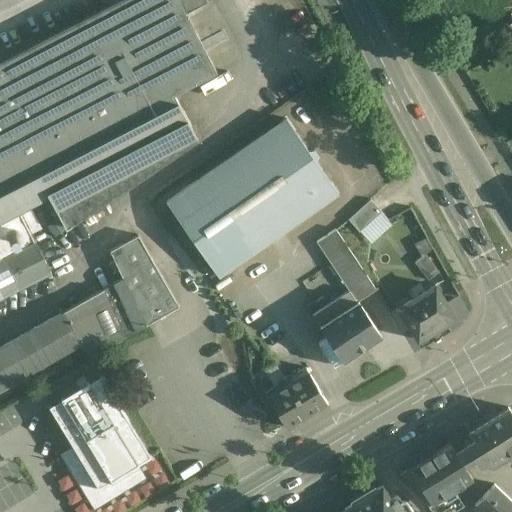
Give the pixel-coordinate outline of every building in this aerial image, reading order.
[(0,295),(60,264),(34,215),(63,200),(74,220),(203,127),(189,100),(225,81),(182,0),(113,0),(0,59),(0,295)] [(286,118),(166,201),(218,276),(338,193),(316,161),(318,156),(314,149),(308,150),(286,118)] [(371,199),(348,219),(359,231),(381,212),(371,199)] [(375,289),(335,229),(317,241),(349,288),(359,301),(375,289)] [(124,276),(146,325),(179,306),(138,234),(112,247),(124,276)] [(427,236),(414,244),(421,257),(425,253),(433,247),(427,236)] [(439,271),(425,253),(421,257),(414,261),(428,279),(439,271)] [(124,276),(102,288),(124,338),(146,325),(124,276)] [(435,286),(398,307),(417,339),(454,318),(435,286)] [(102,288),(63,310),(81,341),(90,357),(124,338),(102,288)] [(359,301),(349,288),(312,312),(331,340),(322,346),(334,364),(342,358),(343,360),(382,334),(381,333),(380,333),(359,301)] [(63,310),(0,346),(0,387),(81,341),(63,310)] [(101,368),(45,401),(68,441),(56,448),(91,507),(149,474),(142,462),(152,456),(101,368)] [(328,402),(307,368),(299,373),(301,377),(289,384),(307,414),(328,402)] [(307,414),(289,384),(278,390),(275,386),(265,392),(285,427),(307,414)] [(511,414),(507,407),(469,431),(490,465),(506,455),(508,460),(511,457),(511,414)] [(450,442),(435,451),(432,446),(409,460),(413,466),(397,476),(414,492),(423,486),(432,501),(435,499),(440,508),(456,500),(453,495),(457,492),(454,488),(472,477),(450,442)] [(511,511),(511,501),(493,483),(474,504),(481,511),(511,511)] [(391,501),(382,486),(378,489),(375,484),(350,499),(352,503),(344,507),(347,511),(413,511),(408,504),(401,503),(397,497),(391,501)]
